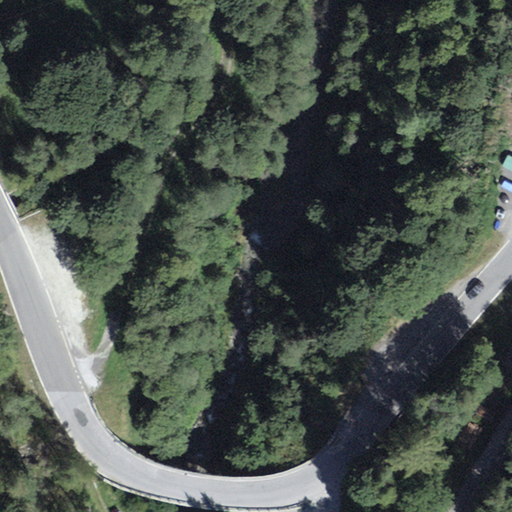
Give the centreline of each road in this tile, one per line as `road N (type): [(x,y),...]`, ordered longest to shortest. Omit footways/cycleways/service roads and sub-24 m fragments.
road 1 (tertiary): [(0,221),(64,390),(91,439),(154,478),(242,492),(289,489),(327,467),(511,255)]
road 2 (track): [(64,390),(105,348),(162,206),(231,88),(224,0)]
